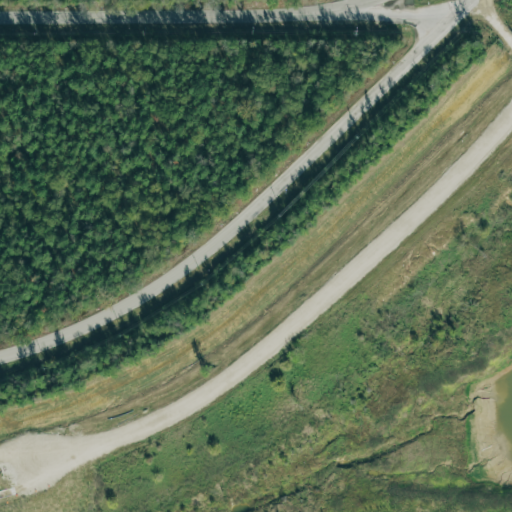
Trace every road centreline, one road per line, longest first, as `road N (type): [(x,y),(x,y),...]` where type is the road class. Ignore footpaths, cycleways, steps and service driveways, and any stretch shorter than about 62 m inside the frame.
road 1 (secondary): [(0,357),(102,320),(203,256),(468,0)]
road 2 (tertiary): [(0,18),(301,18)]
road 3 (tertiary): [(301,18),(446,20)]
